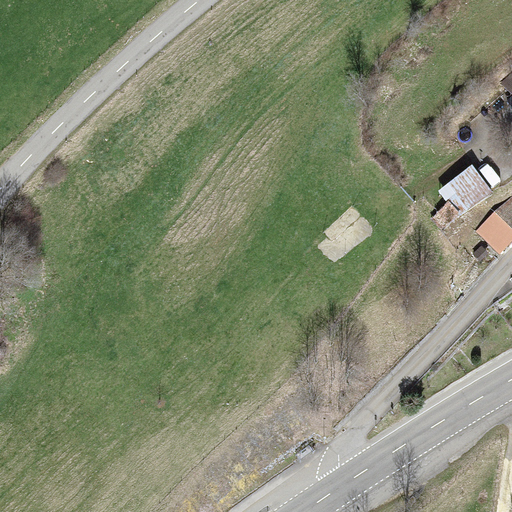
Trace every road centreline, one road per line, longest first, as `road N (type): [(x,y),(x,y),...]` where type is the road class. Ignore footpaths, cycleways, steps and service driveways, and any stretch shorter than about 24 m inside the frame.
road 1 (residential): [(511,261),(354,432),(338,456),(345,482)]
road 2 (secondary): [(201,0),(87,98),(0,189)]
road 3 (primary): [(511,378),(345,482)]
